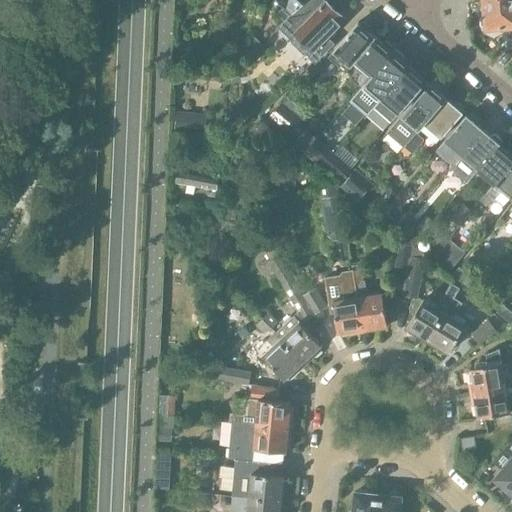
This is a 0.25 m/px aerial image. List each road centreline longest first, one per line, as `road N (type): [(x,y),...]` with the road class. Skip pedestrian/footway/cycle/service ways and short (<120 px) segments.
road 1 (residential): [(442,475),(449,416),(431,368),(384,351),(328,381),(320,460)]
road 2 (residential): [(320,460),(376,459),(442,475)]
